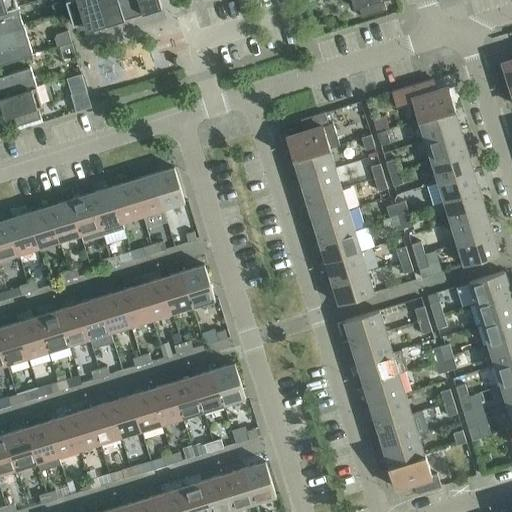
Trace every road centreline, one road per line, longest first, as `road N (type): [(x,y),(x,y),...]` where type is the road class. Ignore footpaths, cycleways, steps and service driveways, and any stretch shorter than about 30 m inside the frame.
road 1 (unclassified): [(380,511),(253,99)]
road 2 (unclassified): [(304,511),(184,120)]
road 3 (unclassified): [(253,99),(439,41)]
road 4 (unclassified): [(0,176),(184,120)]
road 5 (unclassified): [(511,176),(467,32)]
